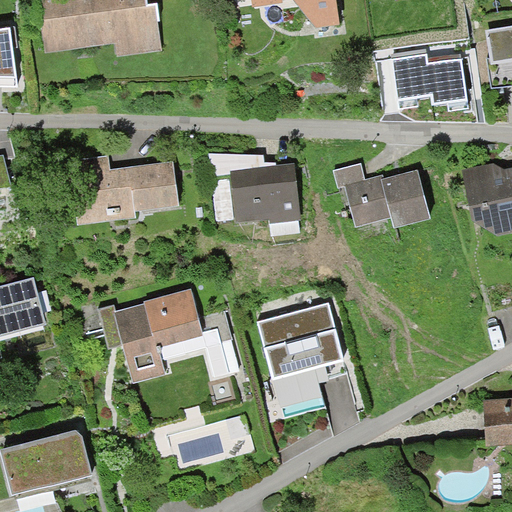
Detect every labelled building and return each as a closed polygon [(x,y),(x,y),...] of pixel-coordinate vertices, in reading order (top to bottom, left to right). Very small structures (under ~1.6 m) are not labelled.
[(42,0),(47,49),(115,42),(117,57),(164,52),(159,6),(144,7),(143,0),(42,0)] [(251,0),(253,5),(292,0),(311,25),(339,22),(335,0),(251,0)] [(511,26),(486,30),(494,84),(511,81),(511,26)] [(12,27),(0,28),(0,83),(18,85),(12,27)] [(0,187),(8,187),(3,153),(0,153),(0,187)] [(105,153),(61,159),(70,228),(130,220),(129,212),(177,205),(171,162),(108,171),(105,153)] [(206,153),(207,178),(223,174),(230,224),(294,221),(288,168),(271,165),(263,155),(206,153)] [(495,164),(459,171),(466,218),(494,238),(511,233),(511,169),(506,171),(495,164)] [(357,167),(331,174),(335,191),(340,189),(349,225),(385,215),(389,230),(426,220),(414,172),(362,186),(357,167)] [(37,279),(0,287),(0,339),(48,328),(37,279)] [(200,334),(189,290),(140,302),(141,308),(111,316),(109,308),(102,310),(99,300),(74,306),(84,345),(106,340),(109,353),(118,351),(127,389),(168,379),(162,357),(188,351),(196,382),(226,375),(215,330),(200,334)] [(262,339),(245,342),(251,371),(341,352),(330,297),(286,306),(288,314),(258,320),(262,339)] [(511,399),(479,401),(481,446),(511,445),(511,399)] [(74,431),(0,449),(0,481),(4,500),(86,479),(74,431)]
